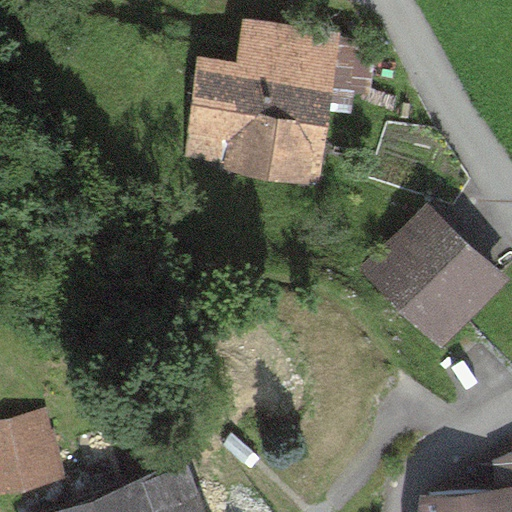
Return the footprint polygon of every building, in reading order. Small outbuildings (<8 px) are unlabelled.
[(248,18),(240,76),(201,72),(189,161),(232,174),(235,155),(302,166),(322,29),(248,18)] [(422,212),(370,269),(438,332),(491,275),(422,212)] [(0,421),(0,476),(48,467),(37,413),(0,421)] [(45,511),(197,511),(178,461),(45,511)] [(511,511),(511,487),(430,491),(430,511),(511,511)]
